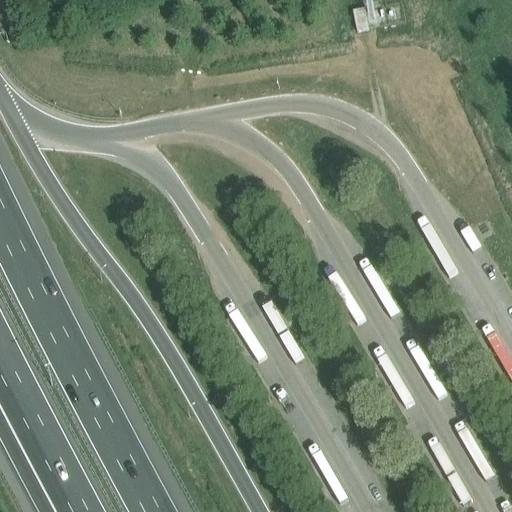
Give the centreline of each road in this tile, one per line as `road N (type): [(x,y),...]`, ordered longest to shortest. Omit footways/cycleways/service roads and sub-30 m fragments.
road 1 (motorway): [(155,511),(0,209)]
road 2 (motorway): [(0,355),(81,511)]
